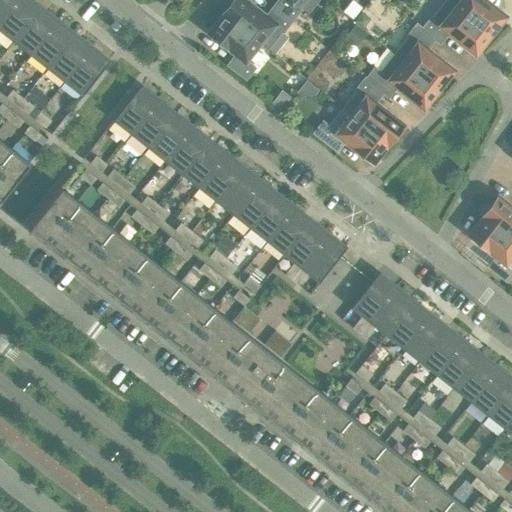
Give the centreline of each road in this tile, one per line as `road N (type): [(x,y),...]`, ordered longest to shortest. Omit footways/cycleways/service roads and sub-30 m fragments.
road 1 (residential): [(322,511),(0,257)]
road 2 (residential): [(212,511),(0,345)]
road 3 (residential): [(176,48),(359,195)]
road 4 (residential): [(0,384),(162,511)]
road 5 (residential): [(483,74),(359,195)]
road 6 (residential): [(441,261),(511,122)]
